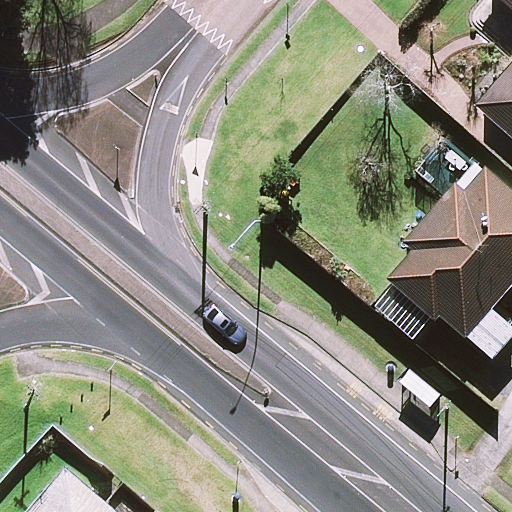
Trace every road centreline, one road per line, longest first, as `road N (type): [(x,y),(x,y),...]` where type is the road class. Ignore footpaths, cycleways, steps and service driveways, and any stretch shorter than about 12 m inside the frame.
road 1 (primary): [(170,270),(299,374),(343,445)]
road 2 (primary): [(343,445),(254,425),(149,337)]
road 3 (residential): [(176,53),(155,176),(170,270)]
road 4 (primary): [(0,132),(170,270)]
road 5 (primary): [(149,337),(0,216)]
road 6 (residential): [(0,95),(83,87),(176,53)]
road 7 (residential): [(149,337),(51,321),(0,329)]
